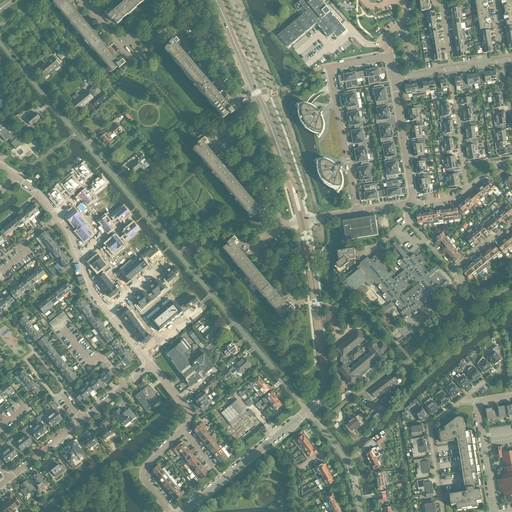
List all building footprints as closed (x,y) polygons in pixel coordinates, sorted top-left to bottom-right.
[(55,0),(53,3),(54,3),(68,20),(70,22),(76,29),(82,37),(83,37),(89,44),(95,51),(95,52),(112,71),(112,72),(118,67),(119,68),(122,65),(125,62),(122,59),(119,62),(117,59),(116,60),(112,56),(106,48),(106,47),(104,44),(103,45),(99,40),(100,39),(98,37),(97,38),(95,36),(86,25),(84,23),(85,22),(83,20),(82,21),(78,16),(79,15),(77,12),(76,12),(75,13),(69,5),(65,1),(65,0),(55,0)] [(105,12),(101,15),(101,16),(102,15),(108,23),(112,21),(113,20),(117,24),(117,23),(140,3),(143,0),(128,0),(119,8),(114,12),(114,11),(113,11),(111,13),(108,9),(105,12)] [(301,0),(299,2),(303,7),(307,12),(279,35),(283,40),(284,41),(289,47),(317,24),(329,38),(333,34),(336,32),(338,34),(340,32),(342,35),(347,31),(323,2),(321,0),(301,0)] [(428,0),(420,0),(422,11),(430,10),(428,0)] [(469,0),(470,2),(476,1),(480,30),(490,28),(489,22),(491,21),(490,19),(489,19),(487,6),(488,6),(488,3),(486,4),(485,0),(469,0)] [(504,16),(504,19),(506,19),(507,26),(511,24),(511,0),(503,0),(503,1),(502,1),(502,4),(504,4),(506,16),(504,16)] [(169,45),(164,49),(165,49),(223,118),(224,118),(225,117),(229,114),(230,115),(233,112),(237,109),(234,105),(230,108),(228,106),(227,107),(223,102),(213,90),(212,89),(192,65),(191,64),(181,52),(176,47),(177,46),(178,46),(176,44),(179,41),(179,40),(176,37),(173,34),(170,36),(169,37),(166,39),(165,41),(168,44),(169,45)] [(64,49),(59,50),(57,55),(61,59),(66,58),(68,53),(64,49)] [(43,62),(45,64),(38,69),(45,77),(59,65),(53,57),(48,61),(46,59),(43,62)] [(373,69),(372,69),(375,84),(381,83),(379,75),(385,74),(384,67),(375,69),(373,69)] [(369,70),(361,72),(362,78),(368,77),(369,85),(375,84),(372,69),(369,70)] [(496,71),(490,72),(492,82),(496,81),(496,84),(501,83),(500,74),(497,75),(496,71)] [(350,74),(353,88),(358,87),(357,79),(362,78),(361,72),(353,73),(350,73),(350,74)] [(485,77),(482,77),(483,86),(488,85),(488,82),(492,82),(490,72),(484,73),(485,77)] [(347,74),(338,76),(340,83),(345,82),(347,89),(353,88),(350,74),(349,74),(347,74)] [(479,74),(473,75),(474,84),(478,84),(479,87),(483,86),(482,77),(479,77),(479,74)] [(467,79),(464,80),(466,89),(466,91),(468,91),(468,88),(471,88),(470,85),(474,84),(473,75),(467,76),(467,79)] [(461,77),(455,78),(456,87),(461,86),(461,89),(466,89),(464,80),(462,80),(461,77)] [(441,83),(438,84),(439,93),(444,92),(444,89),(448,89),(446,79),(440,80),(441,83)] [(435,81),(429,82),(430,91),(434,91),(435,94),(439,93),(438,84),(435,84),(435,81)] [(423,86),(420,87),(422,96),(427,95),(426,92),(430,91),(429,82),(423,83),(423,86)] [(417,83),(411,84),(413,94),(413,97),(422,96),(420,87),(418,87),(417,83)] [(102,89),(98,84),(93,85),(91,89),(90,88),(89,91),(94,96),(96,96),(96,94),(100,94),(102,89)] [(406,89),(402,89),(404,98),(409,98),(409,95),(413,94),(411,84),(405,85),(406,89)] [(382,85),(374,86),(376,96),(387,94),(386,90),(385,90),(385,88),(382,88),(382,85)] [(356,90),(348,91),(349,94),(345,95),(345,97),(344,98),(345,102),(358,99),(356,90)] [(75,100),(70,105),(76,112),(93,98),(87,91),(79,98),(76,95),(73,97),(75,100)] [(490,103),(491,103),(493,102),(503,101),(502,95),(498,96),(497,92),(489,93),(490,103)] [(107,97),(103,93),(92,102),(96,106),(107,97)] [(376,96),(377,105),(383,104),(383,101),(387,100),(387,98),(388,98),(387,94),(376,96)] [(470,97),(460,99),(461,105),(467,104),(467,107),(473,106),(473,103),(471,103),(470,97)] [(358,99),(345,102),(345,106),(347,106),(347,108),(351,107),(352,110),(360,108),(358,99)] [(444,101),(437,102),(437,106),(440,105),(441,111),(451,109),(450,103),(444,104),(444,101)] [(491,103),(493,111),(499,111),(498,108),(504,107),(503,101),(493,102),(491,103)] [(297,106),(296,106),(300,111),(299,111),(299,112),(299,114),(300,114),(300,115),(300,116),(300,117),(301,119),(301,120),(302,121),(300,122),(303,125),(303,126),(306,129),(307,128),(308,130),(309,130),(310,131),(311,132),(312,132),(313,133),(316,146),(341,142),(335,110),(328,112),(325,112),(326,112),(325,110),(324,109),(323,108),(322,108),(321,109),(320,109),(318,111),(317,109),(316,109),(315,108),(315,107),(314,107),(313,106),(312,106),(311,105),(309,105),(309,104),(308,104),(307,104),(306,104),(305,104),(304,104),(302,104),(301,104),(300,104),(300,105),(299,105),(298,105),(297,106)] [(377,115),(390,112),(389,108),(388,109),(388,106),(384,107),(383,104),(377,105),(378,114),(377,114),(377,115)] [(414,109),(409,110),(410,116),(419,114),(418,109),(420,108),(420,105),(414,106),(414,109)] [(468,110),(462,111),(463,116),(473,115),(472,109),(474,109),(473,106),(467,107),(468,110)] [(349,116),(347,116),(348,120),(361,117),(360,117),(358,109),(360,109),(360,108),(352,110),(352,113),(348,114),(349,116)] [(442,116),(440,116),(441,120),(447,119),(446,116),(452,115),(451,109),(441,111),(442,116)] [(0,136),(5,142),(9,139),(12,143),(11,143),(16,150),(22,145),(17,138),(17,139),(15,136),(17,135),(15,132),(14,133),(12,130),(15,128),(13,125),(9,129),(0,117),(0,111),(0,112),(0,111),(0,136)] [(495,114),(496,120),(506,118),(505,113),(499,113),(499,111),(493,111),(493,115),(495,114)] [(377,115),(378,124),(386,122),(386,119),(390,119),(390,117),(391,116),(390,112),(377,115)] [(31,115),(26,119),(31,125),(40,118),(39,117),(40,117),(38,115),(37,115),(36,113),(32,116),(31,115)] [(419,114),(410,116),(410,121),(416,121),(416,123),(423,122),(422,119),(420,120),(419,114)] [(473,115),(463,116),(464,122),(470,121),(470,124),(476,123),(476,120),(475,114),(473,115)] [(15,118),(20,124),(23,121),(18,115),(15,118)] [(361,117),(348,120),(349,124),(350,124),(351,126),(355,125),(355,128),(363,126),(361,117)] [(494,120),(496,129),(499,128),(502,128),(501,125),(507,124),(506,118),(496,120),(494,120)] [(441,123),(440,124),(441,128),(442,128),(444,128),(454,127),(453,121),(447,122),(447,119),(441,120),(441,123)] [(378,124),(380,133),(393,131),(392,127),(391,127),(391,125),(387,125),(386,122),(378,124)] [(417,126),(411,127),(412,133),(422,132),(421,126),(423,126),(423,122),(416,123),(417,126)] [(470,127),(465,128),(466,134),(476,132),(475,127),(477,127),(476,123),(470,124),(470,127)] [(106,133),(101,138),(106,144),(111,140),(115,136),(116,136),(122,131),(116,124),(110,129),(111,130),(108,133),(107,132),(106,134),(106,133)] [(352,132),(352,134),(351,134),(352,138),(365,136),(365,135),(363,136),(361,127),(363,126),(355,128),(356,131),(352,132)] [(443,133),(440,134),(441,137),(447,137),(449,136),(449,133),(454,132),(454,127),(444,128),(444,132),(442,132),(443,133)] [(496,132),(496,138),(506,136),(505,130),(500,131),(499,128),(496,129),(493,129),(494,133),(496,132)] [(380,133),(381,142),(390,141),(390,138),(393,137),(392,135),(394,135),(393,131),(380,133)] [(422,132),(412,133),(413,139),(419,138),(419,141),(424,140),(425,140),(425,137),(423,137),(422,132)] [(476,132),(466,134),(467,140),(472,139),(473,142),(476,141),(479,141),(481,140),(481,137),(478,138),(476,138),(476,132)] [(197,145),(193,149),(200,157),(223,184),(252,218),(251,218),(252,218),(257,213),(258,215),(262,212),(265,209),(262,205),(259,208),(257,206),(256,206),(255,207),(238,186),(205,147),(206,146),(204,144),(207,141),(207,140),(205,138),(202,134),(193,141),(196,144),(197,145)] [(183,143),(176,136),(171,140),(178,147),(183,143)] [(354,142),(354,144),(358,143),(359,146),(367,145),(365,136),(352,138),(353,142),(354,142)] [(495,144),(496,147),(506,145),(505,142),(507,142),(506,136),(496,138),(497,143),(495,144)] [(441,137),(438,138),(439,141),(441,141),(442,141),(442,142),(443,141),(444,146),(454,144),(453,139),(447,139),(447,137),(441,137)] [(418,144),(413,145),(414,151),(423,149),(422,144),(424,143),(424,140),(419,141),(418,141),(418,144)] [(383,142),(384,151),(396,149),(395,145),(394,145),(394,143),(391,144),(390,141),(381,142),(383,142)] [(471,145),(465,146),(466,152),(476,150),(478,150),(477,144),(476,141),(473,142),(470,142),(471,145)] [(317,161),(315,162),(318,167),(318,169),(319,170),(319,172),(319,174),(320,175),(321,177),(319,177),(322,181),(325,185),(326,184),(327,185),(328,186),(330,187),(331,187),(333,188),(334,189),(338,193),(340,191),(341,190),(342,189),(342,188),(343,187),(343,185),(344,184),(344,182),(344,181),(344,180),(344,178),(343,177),(343,176),(342,174),(347,173),(341,142),(316,146),(319,160),(317,161)] [(444,146),(441,146),(442,152),(443,152),(444,155),(450,154),(449,151),(455,150),(454,144),(444,146)] [(355,150),(356,152),(355,153),(355,157),(369,154),(367,145),(359,146),(359,149),(355,150)] [(506,145),(496,147),(497,156),(509,154),(508,148),(506,148),(506,145)] [(384,160),(392,159),(392,156),(396,156),(395,153),(397,153),(396,149),(384,151),(386,160),(384,160)] [(423,149),(414,151),(415,157),(420,156),(421,159),(427,158),(426,154),(424,155),(423,149)] [(476,150),(466,152),(467,158),(470,157),(470,160),(473,160),(479,159),(479,155),(477,156),(476,150)] [(357,160),(358,162),(362,162),(362,164),(361,165),(370,163),(369,163),(367,154),(369,154),(355,157),(356,161),(357,160)] [(444,155),(443,155),(443,160),(444,164),(447,164),(457,162),(456,156),(452,157),(452,154),(450,154),(444,155)] [(132,170),(133,171),(134,171),(135,171),(143,164),(140,162),(143,160),(141,158),(131,166),(133,169),(132,170)] [(421,161),(416,162),(417,168),(426,167),(425,161),(427,161),(427,158),(421,159),(421,161)] [(384,160),(386,170),(399,167),(398,163),(397,164),(397,161),(393,162),(392,159),(384,160)] [(448,168),(445,168),(445,173),(454,171),(454,169),(458,168),(457,162),(447,164),(448,168)] [(359,168),(359,170),(358,171),(359,175),(372,172),(370,163),(361,165),(362,168),(359,168)] [(77,168),(74,170),(79,176),(81,174),(82,175),(83,175),(85,177),(86,177),(86,178),(86,177),(87,177),(91,173),(90,172),(91,172),(88,168),(88,169),(87,168),(86,169),(83,165),(78,170),(77,168)] [(387,179),(396,178),(396,174),(399,174),(398,172),(400,172),(399,167),(386,170),(387,179)] [(426,167),(417,168),(417,174),(423,173),(423,176),(430,175),(429,172),(427,172),(426,167)] [(454,171),(445,173),(447,181),(450,181),(459,180),(458,174),(455,174),(454,171)] [(361,178),(361,181),(365,180),(366,183),(372,182),(370,173),(372,172),(359,175),(360,179),(361,178)] [(73,174),(66,179),(75,190),(79,186),(76,182),(75,181),(77,179),(73,174)] [(424,179),(418,180),(419,186),(429,184),(431,184),(430,178),(430,175),(423,176),(424,179)] [(96,188),(93,191),(95,194),(103,187),(102,186),(106,183),(102,177),(95,183),(96,184),(94,186),(96,188)] [(66,179),(59,185),(64,190),(66,188),(67,190),(70,193),(75,190),(66,179)] [(392,181),(395,196),(398,196),(398,195),(406,194),(405,187),(406,187),(405,184),(403,185),(404,187),(399,188),(398,180),(392,181)] [(450,185),(447,186),(448,190),(457,189),(457,186),(460,185),(459,180),(450,181),(450,185)] [(486,180),(484,181),(492,191),(496,187),(490,180),(488,182),(486,180)] [(382,191),(383,197),(392,196),(394,196),(395,196),(392,181),(387,182),(388,190),(382,191)] [(485,185),(482,187),(488,194),(492,191),(484,181),(483,183),(485,185)] [(370,185),(372,199),(375,199),(383,197),(382,191),(377,192),(376,184),(370,185)] [(429,184),(419,186),(420,192),(422,191),(423,194),(426,194),(433,193),(433,191),(432,191),(432,189),(430,190),(429,184)] [(359,194),(360,201),(369,200),(372,200),(371,199),(372,199),(370,185),(364,186),(365,193),(359,194)] [(478,186),(476,188),(484,197),(488,194),(482,187),(480,189),(478,186)] [(56,191),(51,195),(53,198),(52,199),(53,200),(55,204),(56,203),(57,204),(61,201),(62,200),(61,199),(60,197),(61,196),(59,194),(61,192),(57,187),(55,189),(56,191)] [(477,191),(474,193),(480,200),(484,197),(476,188),(475,189),(477,191)] [(83,193),(79,196),(84,202),(85,201),(88,204),(93,200),(94,201),(96,199),(92,194),(90,196),(88,194),(87,195),(86,193),(85,192),(84,192),(83,193)] [(470,193),(469,194),(476,204),(480,200),(474,193),(472,195),(470,193)] [(469,198),(467,200),(472,207),(476,204),(469,194),(467,195),(469,198)] [(462,199),(461,201),(468,210),(472,207),(467,200),(464,202),(462,199)] [(468,210),(461,201),(459,202),(461,204),(459,207),(460,208),(459,209),(462,215),(468,210)] [(30,206),(27,208),(34,215),(39,211),(37,209),(38,208),(39,207),(39,206),(39,205),(38,205),(38,204),(37,204),(36,204),(35,204),(34,205),(33,204),(31,207),(30,206)] [(454,206),(452,206),(454,221),(461,220),(461,217),(460,215),(458,215),(457,208),(454,209),(454,206)] [(26,211),(23,213),(28,219),(34,215),(27,208),(25,209),(26,211)] [(115,213),(112,216),(115,219),(118,217),(120,220),(122,218),(123,219),(129,214),(124,208),(120,211),(119,210),(115,213)] [(504,208),(500,212),(506,219),(508,217),(510,219),(511,218),(504,208)] [(69,215),(67,217),(71,222),(79,215),(75,211),(73,209),(68,213),(69,215)] [(499,210),(495,213),(504,224),(505,223),(503,221),(506,219),(500,212),(499,210)] [(418,224),(423,223),(421,211),(419,211),(420,214),(417,215),(417,218),(414,218),(413,219),(417,223),(418,223),(418,224)] [(20,214),(17,216),(23,223),(28,219),(23,213),(20,215),(20,214)] [(495,213),(491,216),(498,225),(500,223),(502,226),(504,224),(495,213)] [(79,215),(71,222),(75,226),(83,219),(79,215)] [(105,217),(99,221),(104,226),(103,227),(108,233),(111,229),(113,228),(112,227),(110,225),(111,224),(109,222),(112,220),(108,215),(105,217)] [(16,219),(13,221),(18,227),(23,223),(17,216),(15,218),(16,219)] [(343,221),(346,240),(379,235),(375,216),(343,221)] [(491,216),(487,220),(496,231),(498,229),(496,227),(498,225),(491,216)] [(83,219),(75,226),(78,230),(78,231),(86,224),(87,224),(83,219)] [(496,231),(487,220),(483,223),(490,232),(492,230),(494,232),(496,231)] [(9,222),(7,224),(13,232),(18,227),(13,221),(10,223),(9,222)] [(479,222),(475,225),(485,237),(486,236),(485,234),(486,234),(485,232),(487,231),(479,222)] [(5,227),(3,229),(8,236),(13,232),(7,224),(5,226),(5,227)] [(78,230),(77,232),(81,236),(90,228),(86,224),(78,231),(78,230)] [(127,235),(124,238),(126,240),(129,238),(134,233),(137,229),(133,224),(126,230),(127,231),(125,233),(127,235)] [(475,225),(471,229),(479,238),(481,236),(483,238),(485,237),(475,225)] [(90,228),(81,236),(84,241),(87,239),(87,240),(90,237),(90,236),(94,233),(90,228)] [(0,230),(0,235),(3,240),(8,236),(3,229),(0,231),(0,230)] [(467,232),(469,234),(477,243),(478,242),(476,240),(479,238),(471,229),(467,232)] [(38,237),(36,239),(40,244),(42,242),(50,236),(48,233),(47,234),(45,232),(38,237)] [(227,244),(222,248),(223,248),(236,263),(240,268),(246,275),(252,282),(252,283),(259,290),(262,294),(260,296),(263,299),(265,297),(281,317),(287,313),(288,314),(292,311),(295,308),(292,304),(288,307),(286,305),(285,306),(283,303),(275,294),(276,293),(275,292),(273,290),(272,291),(268,286),(269,285),(267,282),(266,283),(264,281),(254,269),(255,268),(253,265),(252,266),(247,261),(248,261),(248,260),(246,258),(246,257),(245,258),(235,246),(236,245),(234,243),(237,240),(231,233),(223,240),(226,243),(227,244)] [(435,243),(436,245),(446,237),(442,233),(435,239),(438,241),(435,243)] [(477,243),(469,234),(465,237),(471,244),(473,242),(475,245),(477,243)] [(440,245),(442,247),(451,239),(448,235),(446,237),(436,245),(438,247),(440,245)] [(42,242),(40,244),(44,249),(47,247),(53,242),(51,239),(52,238),(50,236),(42,242)] [(115,236),(111,240),(119,250),(126,245),(122,240),(119,242),(115,236)] [(442,251),(443,253),(452,245),(455,243),(451,239),(442,247),(444,249),(442,251)] [(501,239),(500,240),(507,250),(511,246),(506,239),(503,241),(501,239)] [(111,240),(106,244),(109,248),(110,249),(108,251),(112,256),(119,250),(111,240)] [(500,244),(498,246),(503,253),(507,250),(500,240),(498,241),(500,244)] [(53,242),(47,247),(51,252),(58,246),(56,244),(55,245),(53,242)] [(406,254),(396,242),(395,243),(398,247),(396,249),(403,257),(406,254)] [(447,252),(449,255),(455,249),(452,245),(443,253),(444,254),(447,252)] [(488,246),(496,256),(498,258),(502,255),(500,252),(494,245),(492,248),(490,245),(488,246)] [(51,252),(49,254),(53,259),(55,257),(61,252),(59,249),(60,249),(58,246),(51,252)] [(489,250),(486,252),(492,259),(494,261),(498,258),(496,256),(488,246),(487,248),(489,250)] [(339,261),(337,264),(341,269),(349,263),(348,263),(348,260),(356,259),(354,248),(338,251),(339,256),(339,261)] [(147,254),(143,257),(146,260),(149,257),(152,260),(154,259),(155,259),(160,255),(155,249),(152,252),(151,250),(147,254)] [(448,259),(449,261),(459,253),(455,249),(449,255),(451,257),(448,259)] [(459,253),(449,261),(451,262),(453,260),(455,263),(462,257),(463,258),(465,256),(461,251),(459,253)] [(61,252),(55,257),(59,262),(66,256),(65,254),(63,255),(61,252)] [(93,260),(89,263),(93,268),(101,261),(98,256),(100,255),(98,252),(92,256),(93,257),(94,259),(93,260)] [(480,253),(488,262),(492,259),(486,252),(484,254),(482,252),(480,253)] [(481,257),(478,259),(486,268),(490,265),(488,262),(480,253),(479,254),(481,257)] [(353,270),(345,277),(347,280),(343,284),(344,285),(342,287),(345,291),(347,289),(350,292),(349,294),(352,298),(356,294),(354,291),(365,282),(369,287),(374,283),(375,282),(378,286),(378,287),(380,289),(381,289),(384,292),(383,293),(384,293),(385,294),(382,296),(385,299),(385,298),(388,302),(388,303),(390,300),(392,302),(393,301),(395,304),(397,306),(398,305),(401,309),(400,310),(401,309),(402,311),(400,313),(404,317),(403,317),(405,320),(408,318),(407,317),(411,314),(412,315),(412,314),(411,314),(412,313),(415,315),(417,313),(417,312),(420,309),(421,310),(419,307),(421,306),(421,307),(421,306),(425,303),(427,302),(428,301),(426,299),(428,297),(430,295),(432,298),(436,295),(436,296),(439,293),(437,290),(436,291),(433,287),(434,287),(433,287),(432,286),(435,284),(432,281),(432,282),(429,278),(437,271),(438,271),(440,268),(438,265),(429,273),(427,271),(426,271),(422,266),(423,265),(422,265),(422,266),(421,265),(424,262),(423,262),(421,260),(418,257),(418,256),(416,257),(414,254),(413,255),(411,256),(411,257),(410,258),(408,256),(406,254),(403,257),(404,258),(400,261),(400,260),(397,263),(399,265),(400,265),(403,268),(402,269),(403,269),(404,270),(403,272),(404,273),(401,274),(401,273),(393,280),(391,277),(390,278),(388,275),(389,274),(389,273),(387,272),(379,263),(380,262),(382,260),(377,254),(370,260),(369,261),(367,258),(368,257),(360,264),(353,271),(353,270)] [(59,262),(57,264),(61,269),(69,262),(67,260),(68,259),(66,256),(59,262)] [(136,261),(143,269),(147,265),(140,258),(136,261)] [(474,258),(473,259),(482,271),(486,268),(478,259),(476,261),(474,258)] [(473,263),(471,265),(476,272),(478,274),(482,271),(473,259),(471,261),(473,263)] [(136,260),(131,264),(132,265),(138,272),(143,269),(136,261),(136,260)] [(101,261),(93,268),(97,272),(101,269),(102,268),(104,270),(109,266),(107,263),(105,265),(101,261)] [(128,268),(134,276),(138,272),(132,265),(128,268)] [(466,265),(465,266),(472,275),(474,278),(478,274),(476,272),(471,265),(468,267),(466,265)] [(126,266),(122,270),(123,271),(130,279),(134,276),(128,268),(126,266)] [(168,277),(165,279),(168,282),(171,280),(175,276),(174,275),(178,272),(172,266),(167,271),(168,272),(166,274),(168,277)] [(472,275),(465,266),(463,267),(465,270),(463,272),(468,279),(472,275)] [(40,268),(35,272),(41,280),(44,278),(43,277),(45,274),(40,268)] [(123,271),(119,274),(126,283),(130,279),(123,271)] [(35,272),(30,276),(35,283),(38,280),(39,282),(41,280),(35,272)] [(28,274),(23,278),(25,280),(31,288),(33,286),(32,285),(35,283),(30,276),(28,274)] [(105,274),(96,281),(100,285),(107,279),(108,279),(108,278),(105,274)] [(107,279),(100,285),(103,289),(111,283),(108,279),(107,279)] [(25,280),(20,284),(25,291),(28,289),(28,290),(31,288),(25,280)] [(158,280),(153,284),(160,292),(164,288),(166,290),(169,288),(164,283),(162,285),(158,280)] [(65,283),(62,285),(68,293),(74,288),(68,282),(65,284),(65,283)] [(111,283),(103,289),(107,294),(114,287),(111,283)] [(20,284),(15,288),(21,296),(23,294),(22,293),(25,291),(20,284)] [(153,284),(149,287),(153,292),(150,294),(155,300),(162,294),(160,292),(153,284)] [(61,288),(58,290),(63,297),(68,293),(62,285),(60,287),(61,288)] [(114,287),(107,294),(110,298),(112,296),(113,297),(116,294),(116,293),(118,291),(114,287)] [(15,288),(9,292),(15,299),(17,297),(18,298),(21,296),(15,288)] [(54,291),(52,293),(58,301),(63,297),(58,290),(55,292),(54,291)] [(144,291),(139,295),(148,305),(155,300),(150,294),(148,296),(147,295),(144,291)] [(2,297),(4,299),(10,307),(12,305),(11,304),(14,302),(7,293),(2,297)] [(50,296),(48,298),(53,305),(58,301),(52,293),(49,295),(50,296)] [(139,295),(135,299),(138,303),(139,304),(137,306),(141,311),(148,305),(139,295)] [(183,303),(180,305),(182,308),(186,305),(188,308),(190,306),(191,307),(197,301),(193,296),(189,299),(188,298),(183,303)] [(0,299),(0,305),(4,310),(7,308),(8,309),(10,307),(4,299),(2,297),(0,299)] [(436,312),(439,310),(428,297),(426,299),(428,301),(427,302),(436,312)] [(44,299),(42,301),(48,309),(53,305),(48,298),(45,300),(44,299)] [(81,298),(74,303),(79,308),(86,302),(85,300),(83,301),(81,298)] [(40,304),(37,306),(43,313),(44,315),(50,311),(48,309),(42,301),(39,303),(40,304)] [(384,308),(387,311),(395,304),(393,301),(392,302),(384,308)] [(86,302),(79,308),(83,314),(89,308),(87,306),(88,305),(86,302)] [(174,302),(150,322),(158,331),(182,311),(174,302)] [(122,311),(119,314),(123,318),(131,312),(130,311),(127,307),(125,309),(125,308),(122,311)] [(158,307),(146,317),(148,319),(160,309),(158,307)] [(83,314),(81,315),(85,320),(87,319),(95,312),(93,310),(92,311),(89,308),(83,314)] [(131,312),(123,318),(126,322),(134,316),(135,315),(131,311),(130,311),(131,312)] [(95,312),(87,319),(91,324),(98,318),(95,316),(97,315),(95,312)] [(20,320),(18,322),(20,324),(19,325),(21,328),(29,322),(25,316),(26,315),(24,313),(18,317),(20,320)] [(134,316),(126,322),(130,326),(138,320),(137,320),(134,316)] [(98,318),(91,324),(95,329),(103,323),(101,320),(100,321),(98,318)] [(130,326),(129,327),(132,331),(140,325),(141,324),(138,319),(137,320),(138,320),(130,326)] [(29,322),(21,328),(23,330),(24,329),(26,332),(33,327),(29,322)] [(95,329),(92,331),(96,336),(99,334),(106,329),(103,326),(105,325),(103,323),(95,329)] [(216,323),(203,334),(208,341),(221,330),(216,323)] [(33,327),(26,332),(28,335),(27,335),(29,338),(37,332),(39,330),(35,325),(33,327)] [(140,325),(132,331),(136,335),(143,329),(143,330),(144,329),(140,325)] [(99,334),(96,336),(100,341),(103,339),(111,333),(109,330),(108,331),(106,329),(99,334)] [(143,329),(136,335),(139,339),(146,334),(143,330),(143,329)] [(37,332),(29,338),(31,340),(32,339),(35,342),(41,337),(39,334),(41,332),(40,330),(39,330),(37,332)] [(384,353),(387,350),(387,347),(384,343),(381,343),(378,346),(377,346),(377,345),(375,343),(371,342),(369,345),(369,349),(367,351),(363,351),(360,346),(360,345),(360,343),(365,339),(365,336),(362,331),(358,331),(353,335),(353,337),(351,337),(349,338),(349,337),(347,337),(341,342),(340,344),(341,345),(338,348),(337,350),(342,356),(341,358),(340,361),(343,364),(339,367),(339,370),(343,374),(344,374),(344,376),(347,378),(348,378),(348,382),(349,384),(354,385),(356,383),(356,377),(355,376),(357,374),(357,375),(360,375),(363,372),(364,370),(366,370),(369,367),(369,365),(372,365),(375,362),(375,360),(375,359),(377,359),(379,361),(384,362),(386,360),(387,356),(384,354),(384,353)] [(111,333),(103,339),(107,344),(114,339),(112,336),(113,335),(111,333)] [(146,334),(139,339),(143,344),(146,341),(146,342),(150,339),(149,339),(150,338),(146,334)] [(39,346),(40,349),(48,342),(44,337),(37,343),(40,345),(39,346)] [(110,344),(114,350),(122,343),(120,341),(119,342),(117,339),(110,344)] [(198,360),(195,362),(194,362),(195,362),(186,352),(191,348),(190,348),(183,339),(176,344),(178,346),(176,348),(175,347),(167,354),(172,360),(171,360),(176,366),(176,367),(181,373),(186,379),(185,380),(190,386),(197,381),(197,382),(205,375),(214,368),(208,360),(210,359),(202,348),(202,349),(194,355),(198,360)] [(495,348),(486,355),(494,365),(501,359),(497,354),(501,351),(499,349),(500,348),(497,339),(492,340),(492,341),(493,341),(494,346),(495,348)] [(44,350),(46,353),(52,347),(48,342),(40,349),(42,351),(44,350)] [(224,352),(226,354),(235,347),(231,342),(225,347),(228,350),(224,352)] [(114,350),(118,355),(125,349),(123,347),(124,346),(122,343),(114,350)] [(47,356),(49,359),(56,353),(52,347),(46,353),(48,355),(47,356)] [(235,347),(226,354),(227,356),(231,353),(233,356),(239,351),(235,347)] [(118,355),(122,360),(130,354),(128,351),(127,352),(125,349),(118,355)] [(52,360),(54,363),(60,358),(56,353),(49,359),(51,361),(52,360)] [(130,354),(122,360),(126,365),(133,360),(131,357),(132,356),(130,354)] [(55,367),(57,369),(65,363),(60,358),(54,363),(56,366),(55,367)] [(228,369),(222,374),(226,380),(232,375),(232,373),(236,370),(238,370),(241,373),(241,374),(241,373),(242,373),(246,370),(247,370),(246,369),(250,366),(248,363),(248,362),(244,358),(233,367),(233,369),(230,372),(228,369)] [(477,364),(479,366),(484,373),(492,367),(486,360),(483,358),(477,364)] [(60,370),(62,373),(69,368),(65,363),(57,369),(59,371),(60,370)] [(95,379),(101,386),(103,389),(103,388),(105,386),(103,384),(111,378),(110,377),(113,375),(103,363),(100,365),(105,370),(99,375),(99,376),(95,380),(95,379)] [(469,374),(468,375),(473,381),(481,375),(476,368),(475,369),(475,368),(474,368),(473,367),(472,367),(471,367),(470,368),(469,369),(468,369),(468,370),(468,372),(468,373),(468,374),(469,374)] [(21,368),(15,373),(16,374),(17,376),(21,381),(28,375),(26,373),(27,373),(25,370),(23,371),(21,368)] [(63,377),(65,379),(73,373),(69,368),(62,373),(64,376),(63,377)] [(370,391),(376,398),(400,379),(394,372),(370,391)] [(73,373),(65,379),(67,382),(68,381),(70,383),(77,378),(73,373)] [(458,379),(456,380),(463,390),(471,384),(463,374),(461,376),(459,374),(456,376),(458,379)] [(28,375),(21,381),(25,386),(33,380),(30,377),(28,375)] [(253,388),(255,386),(262,381),(258,377),(250,384),(253,388)] [(84,387),(90,394),(92,397),(93,397),(95,394),(93,392),(101,386),(95,379),(89,383),(88,382),(85,384),(86,385),(84,387)] [(33,380),(25,386),(29,391),(36,386),(34,384),(35,383),(33,380)] [(255,386),(259,390),(266,385),(264,382),(263,383),(262,381),(255,386)] [(445,389),(452,398),(460,392),(453,382),(445,389)] [(4,386),(2,388),(7,394),(9,396),(14,392),(12,390),(7,383),(3,385),(4,386)] [(266,385),(259,390),(257,392),(260,397),(269,390),(267,388),(268,387),(266,385)] [(36,386),(29,391),(33,396),(41,390),(38,387),(38,388),(36,386)] [(148,386),(141,391),(153,406),(160,401),(159,400),(159,401),(153,394),(155,392),(150,387),(149,387),(148,386)] [(78,392),(74,395),(77,399),(82,405),(83,405),(82,405),(85,403),(83,400),(90,394),(84,387),(78,392)] [(442,390),(436,394),(439,397),(437,399),(442,406),(450,400),(442,390)] [(153,406),(141,391),(134,396),(146,411),(153,406)] [(194,399),(198,404),(207,397),(203,391),(194,399)] [(271,392),(262,399),(266,404),(268,401),(275,396),(273,393),(272,394),(271,392)] [(380,399),(381,405),(387,407),(391,403),(390,397),(385,395),(380,399)] [(275,396),(268,401),(272,406),(278,401),(276,399),(277,398),(275,396)] [(207,397),(198,404),(202,410),(212,402),(207,397)] [(424,403),(427,407),(426,408),(432,414),(439,408),(434,401),(433,402),(430,399),(424,403)] [(221,413),(229,423),(231,426),(241,418),(243,420),(249,415),(237,400),(221,413)] [(52,401),(49,403),(55,411),(50,415),(57,423),(62,419),(60,416),(62,414),(54,405),(56,403),(54,401),(53,402),(52,401)] [(278,401),(272,406),(275,410),(282,405),(278,401)] [(418,418),(422,422),(429,416),(421,406),(414,412),(416,414),(415,415),(418,418)] [(499,409),(496,410),(497,421),(502,420),(502,417),(506,417),(504,407),(498,408),(499,409)] [(136,417),(128,409),(121,415),(117,410),(111,415),(115,420),(116,419),(120,424),(122,423),(124,427),(131,421),(136,417)] [(497,421),(496,410),(493,410),(492,409),(486,410),(488,420),(492,419),(492,421),(497,421)] [(378,412),(371,418),(375,423),(382,418),(378,412)] [(42,414),(39,416),(47,426),(49,425),(51,427),(57,423),(50,415),(48,413),(44,416),(42,414)] [(361,413),(346,425),(352,433),(367,421),(361,413)] [(37,425),(35,427),(42,435),(47,431),(45,428),(47,426),(39,416),(36,419),(38,421),(37,425)] [(467,491),(463,492),(450,494),(452,507),(457,506),(458,510),(463,509),(462,508),(473,506),(473,508),(478,507),(477,503),(482,502),(483,502),(480,489),(475,490),(475,487),(480,486),(471,431),(466,431),(464,421),(464,420),(464,419),(463,419),(463,418),(462,418),(462,417),(461,417),(460,417),(459,417),(458,417),(457,417),(457,418),(445,427),(445,429),(440,430),(439,430),(442,443),(455,441),(454,438),(459,437),(467,491)] [(104,421),(101,423),(104,427),(103,429),(109,436),(113,433),(104,421)] [(193,430),(197,434),(204,428),(203,428),(206,427),(202,422),(200,424),(193,430)] [(104,427),(101,423),(98,425),(102,429),(98,432),(105,440),(109,436),(103,429),(104,427)] [(413,427),(414,431),(411,431),(412,437),(423,435),(422,432),(424,431),(423,425),(413,427)] [(27,426),(24,428),(32,438),(34,437),(36,439),(42,435),(35,427),(30,430),(27,426)] [(25,435),(20,439),(27,447),(32,443),(30,440),(32,438),(24,428),(21,431),(25,435)] [(197,434),(200,438),(207,433),(204,428),(197,434)] [(87,429),(82,433),(86,439),(83,442),(88,448),(93,445),(95,447),(98,445),(96,442),(97,441),(87,429)] [(200,438),(203,443),(210,437),(207,433),(200,438)] [(374,438),(378,444),(383,440),(381,437),(383,436),(381,433),(374,438)] [(203,443),(207,447),(214,441),(216,439),(213,435),(210,437),(203,443)] [(296,446),(299,444),(306,439),(303,435),(296,440),(295,439),(292,440),(296,446)] [(413,443),(414,448),(426,446),(425,440),(424,441),(423,437),(410,439),(411,443),(413,443)] [(12,438),(9,440),(17,450),(19,449),(21,451),(27,447),(20,439),(15,442),(12,438)] [(299,444),(302,449),(309,444),(306,439),(299,444)] [(7,449),(5,451),(12,459),(17,455),(15,452),(17,450),(9,440),(6,443),(8,445),(7,445),(6,449),(7,449)] [(70,464),(76,459),(78,461),(79,461),(80,460),(80,459),(80,458),(83,456),(79,450),(80,450),(73,441),(68,445),(69,446),(67,447),(66,446),(60,451),(65,457),(64,458),(70,464)] [(207,447),(210,451),(217,445),(214,441),(207,447)] [(178,456),(180,454),(187,448),(182,442),(173,449),(178,456)] [(302,449),(305,453),(313,447),(312,448),(309,444),(302,449)] [(210,451),(214,455),(221,449),(217,445),(210,451)] [(426,446),(414,448),(414,454),(413,454),(413,458),(426,456),(426,452),(427,452),(426,446)] [(214,455),(217,459),(227,452),(223,447),(221,449),(214,455)] [(313,447),(305,453),(304,454),(307,459),(309,457),(316,452),(313,447)] [(503,447),(494,448),(495,459),(502,458),(503,461),(505,461),(506,468),(504,468),(505,475),(501,476),(502,480),(498,480),(500,492),(504,492),(504,496),(508,495),(509,502),(511,501),(511,451),(504,453),(503,447)] [(180,454),(184,458),(191,453),(187,448),(180,454)] [(368,457),(370,461),(381,455),(384,454),(383,451),(379,454),(375,448),(372,449),(370,450),(366,453),(366,454),(367,456),(368,456),(368,457)] [(0,453),(0,459),(2,462),(4,461),(6,463),(12,459),(5,451),(0,454),(0,453)] [(227,452),(217,459),(221,464),(230,456),(227,452)] [(184,458),(187,462),(194,457),(191,453),(184,458)] [(381,455),(370,461),(372,465),(373,466),(372,467),(373,468),(374,468),(374,469),(379,467),(379,468),(381,467),(378,461),(383,458),(381,455)] [(189,468),(198,461),(194,457),(187,462),(185,464),(189,468)] [(417,469),(429,467),(429,461),(427,461),(426,458),(414,460),(414,464),(418,463),(419,469),(417,469)] [(42,465),(48,473),(51,471),(56,477),(63,471),(64,472),(67,470),(62,464),(60,466),(58,465),(56,467),(50,459),(42,465)] [(198,461),(189,468),(192,472),(201,465),(198,461)] [(317,473),(326,467),(323,462),(312,469),(315,474),(317,473)] [(155,475),(162,469),(158,465),(151,471),(155,475)] [(201,465),(192,472),(196,477),(198,475),(204,469),(201,465)] [(317,479),(320,477),(328,472),(325,468),(326,467),(317,473),(315,474),(314,474),(317,479)] [(429,467),(417,469),(418,474),(416,475),(417,478),(429,476),(429,473),(430,473),(429,467)] [(163,468),(162,469),(155,475),(158,479),(166,472),(163,468)] [(204,469),(198,475),(201,479),(208,474),(204,469)] [(34,481),(31,483),(38,492),(41,489),(42,490),(43,490),(43,489),(44,489),(45,488),(44,487),(47,485),(37,472),(31,477),(34,481)] [(166,472),(158,479),(161,484),(170,477),(166,472)] [(317,479),(320,484),(323,482),(331,477),(328,472),(320,477),(317,479)] [(170,477),(161,484),(165,488),(173,481),(170,477)] [(323,482),(320,484),(323,489),(326,487),(333,482),(331,477),(323,482)] [(421,484),(422,489),(433,488),(432,482),(430,482),(430,479),(417,481),(418,485),(421,484)] [(38,492),(31,483),(29,485),(26,481),(20,486),(22,489),(20,490),(25,496),(33,490),(38,496),(40,494),(38,492)] [(173,481),(165,488),(168,492),(177,485),(173,481)] [(168,492),(172,496),(179,490),(180,489),(177,485),(168,492)] [(433,488),(422,489),(423,495),(419,495),(420,499),(433,497),(432,494),(434,494),(433,488)] [(179,490),(172,496),(175,501),(182,495),(179,490)] [(310,490),(301,495),(303,498),(312,493),(310,490)] [(382,502),(382,505),(389,504),(388,501),(387,501),(386,497),(390,497),(389,492),(379,493),(380,498),(379,498),(380,502),(382,502)] [(9,501),(0,508),(2,511),(3,511),(4,511),(5,511),(10,511),(11,511),(16,507),(17,508),(21,506),(10,493),(6,497),(9,501)] [(324,504),(327,502),(334,498),(332,493),(322,498),(324,504)] [(326,508),(327,508),(338,503),(336,500),(335,500),(334,498),(327,502),(324,504),(326,508)] [(422,501),(424,510),(436,508),(435,503),(433,503),(433,500),(422,501)] [(327,508),(328,511),(331,511),(339,509),(338,507),(339,507),(338,503),(327,508)]
